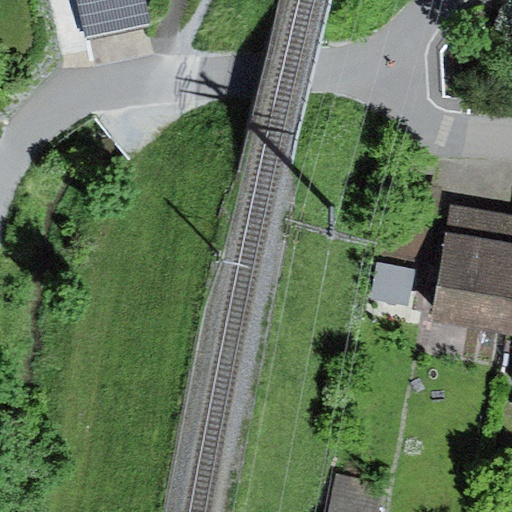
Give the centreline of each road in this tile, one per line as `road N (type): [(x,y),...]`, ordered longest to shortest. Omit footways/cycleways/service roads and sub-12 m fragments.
road 1 (residential): [(0,187),(31,129),(77,98),(156,83),(373,76)]
road 2 (residential): [(511,144),(446,131),(373,76)]
